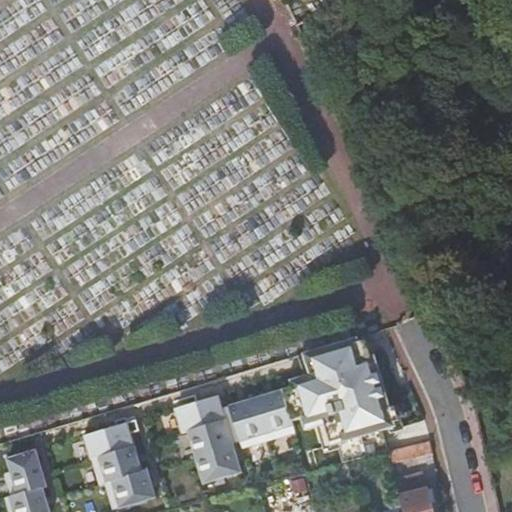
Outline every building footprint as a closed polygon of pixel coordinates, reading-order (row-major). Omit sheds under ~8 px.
[(290,386),(279,389),(288,418),(299,415),(301,422),(318,417),(324,438),(339,433),(340,437),(392,422),(373,358),(353,364),(347,345),(309,356),(315,378),(290,386)] [(288,418),(279,389),(225,406),(236,441),(239,449),(292,432),(290,424),(288,418)] [(172,408),(179,431),(185,429),(225,417),(217,393),(172,408)] [(241,471),(225,417),(185,429),(202,484),(241,471)] [(138,431),(135,421),(126,423),(84,437),(92,460),(134,447),(129,434),(138,431)] [(434,451),(431,440),(389,451),(392,462),(434,451)] [(92,460),(100,485),(104,483),(141,471),(134,447),(92,460)] [(45,485),(34,448),(4,457),(6,466),(0,467),(0,469),(7,495),(14,493),(40,486),(45,485)] [(104,483),(113,510),(154,497),(146,470),(141,471),(104,483)] [(401,497),(405,511),(433,511),(431,503),(428,490),(424,474),(397,481),(401,497)] [(47,511),(40,486),(14,493),(3,497),(7,511),(47,511)]
